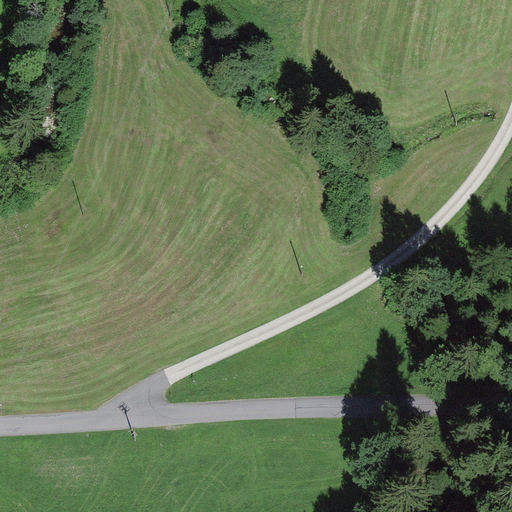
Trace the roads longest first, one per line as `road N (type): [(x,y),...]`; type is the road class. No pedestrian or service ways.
road 1 (unclassified): [(0,426),(511,403)]
road 2 (track): [(114,420),(156,384),(371,280),(411,250),(477,178),(511,120)]
